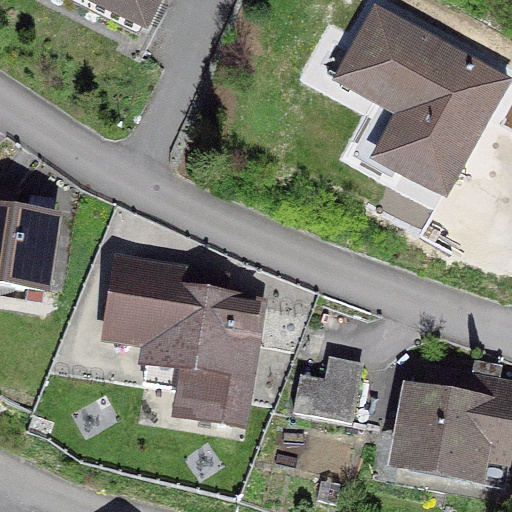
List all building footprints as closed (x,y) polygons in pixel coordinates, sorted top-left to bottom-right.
[(104,0),(146,21),(156,0),(104,0)] [(396,173),(441,198),(501,88),(374,18),(338,83),(420,129),(396,173)] [(0,290),(41,296),(51,223),(10,217),(13,199),(0,197),(0,290)] [(240,382),(242,382),(254,309),(216,303),(219,282),(161,272),(158,292),(114,285),(105,342),(146,348),(143,366),(184,373),(177,419),(233,428),(240,382)] [(298,381),(291,417),(348,428),(359,373),(326,367),(322,386),(298,381)] [(470,487),(500,493),(511,426),(511,395),(492,392),(495,373),(473,369),(469,388),(462,387),(463,381),(427,374),(423,397),(408,394),(395,467),(471,481),(470,487)]
